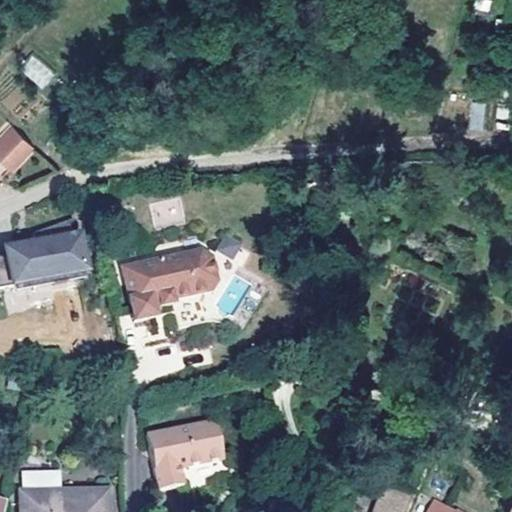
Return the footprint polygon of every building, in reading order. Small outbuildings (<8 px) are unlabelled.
[(491,0),(476,0),(475,5),(489,9),(491,0)] [(222,13),(216,9),(212,15),(218,20),(222,13)] [(20,71),(43,89),(56,73),(32,55),(20,71)] [(184,78),(162,71),(157,86),(179,93),(184,78)] [(486,103),(473,102),(470,127),(483,128),(486,103)] [(0,161),(12,173),(35,150),(10,125),(0,134),(0,161)] [(110,184),(89,187),(93,205),(112,201),(110,184)] [(0,259),(0,296),(10,294),(11,299),(82,283),(76,256),(71,258),(64,227),(26,236),(29,247),(24,248),(0,259)] [(203,249),(123,264),(133,317),(155,314),(153,301),(159,301),(160,305),(174,302),(173,298),(210,291),(219,279),(215,258),(203,249)] [(211,422),(142,434),(151,491),(176,487),(173,469),(217,462),(211,422)] [(22,475),(22,511),(107,511),(107,494),(60,495),(59,474),(22,475)] [(416,497),(409,511),(418,511),(423,499),(416,497)] [(452,511),(444,507),(435,503),(428,511),(452,511)]
